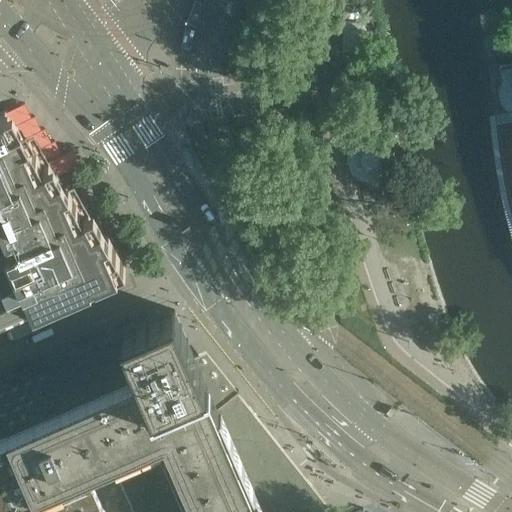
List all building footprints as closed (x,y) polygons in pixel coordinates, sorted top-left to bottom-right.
[(347,24),(346,48),(358,48),(361,47),(364,44),(364,29),(362,26),(359,24),(350,24),(348,24),(347,24)] [(511,52),(511,53),(510,48),(498,50),(500,63),(502,72),(498,85),(502,99),(510,109),(511,115),(511,125),(499,129),(511,184),(511,188),(511,52)] [(348,66),(348,78),(360,79),(360,67),(348,66)] [(93,224),(86,210),(83,211),(76,198),(73,199),(66,185),(63,187),(57,174),(71,168),(65,154),(61,155),(55,140),(51,142),(45,128),(41,130),(35,116),(31,117),(25,103),(6,111),(5,110),(0,111),(0,319),(126,265),(116,247),(113,248),(106,235),(103,236),(96,222),(93,224)] [(359,145),(354,152),(357,168),(364,173),(370,174),(371,179),(377,178),(375,173),(380,171),(385,164),(386,155),(383,147),(376,142),(367,141),(359,145)] [(207,383),(195,356),(175,310),(116,335),(135,379),(148,409),(207,383)] [(7,434),(135,379),(116,335),(0,385),(0,419),(1,423),(2,423),(7,434)] [(440,349),(431,341),(426,346),(434,355),(440,349)] [(262,511),(217,407),(207,383),(148,409),(135,379),(7,434),(0,437),(0,511),(262,511)] [(321,494),(239,391),(240,391),(238,390),(217,407),(262,511),(269,511),(298,500),(299,503),(321,494)]
